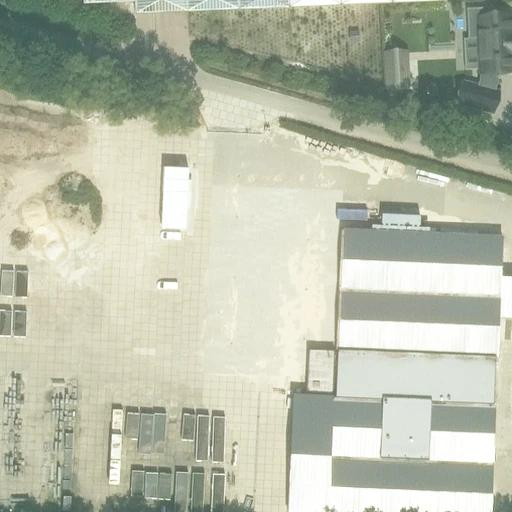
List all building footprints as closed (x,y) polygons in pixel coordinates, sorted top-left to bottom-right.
[(83,0),(83,6),(135,4),(135,17),(289,10),(443,3),(443,0),(83,0)] [(493,113),(498,93),(494,92),(497,81),(496,71),(506,70),(506,69),(511,69),(511,35),(511,36),(511,20),(490,21),(490,8),(466,9),(468,40),(478,39),(479,70),(479,71),(480,71),(480,79),(478,88),(463,83),(458,103),(493,113)] [(405,87),(404,57),(387,58),(388,87),(405,87)] [(255,126),(252,137),(338,154),(339,145),(313,140),(314,138),(255,126)] [(164,169),(161,228),(185,230),(186,211),(187,182),(188,170),(164,169)] [(228,215),(229,192),(216,192),(215,215),(228,215)] [(412,203),(413,195),(388,192),(387,200),(412,203)] [(346,206),(346,216),(373,216),(373,207),(346,206)] [(424,230),(424,217),(386,217),(386,230),(424,230)] [(335,398),(330,511),(489,511),(494,405),(493,405),(495,358),(496,358),(498,318),(511,318),(511,278),(500,278),(502,238),(343,231),(342,231),(337,352),(335,398)] [(226,264),(225,242),(213,242),(214,264),(226,264)] [(23,270),(47,271),(48,249),(24,248),(23,270)] [(82,263),(82,251),(51,250),(51,262),(82,263)] [(69,288),(94,288),(95,267),(70,266),(69,288)] [(25,273),(24,283),(48,285),(49,275),(25,273)] [(70,303),(94,302),(93,292),(69,293),(70,303)] [(308,350),(306,394),(332,395),(334,351),(308,350)] [(80,421),(81,397),(71,396),(70,421),(80,421)] [(149,418),(149,442),(165,442),(165,444),(182,444),(182,412),(162,412),(162,418),(149,418)] [(7,442),(20,445),(26,420),(13,417),(7,442)] [(86,453),(112,453),(112,443),(101,443),(101,425),(87,424),(86,453)] [(276,489),(279,489),(279,440),(265,440),(264,507),(276,508),(276,489)] [(130,445),(130,458),(143,458),(143,446),(130,445)] [(187,481),(199,482),(200,445),(188,445),(187,481)] [(231,475),(230,498),(241,499),(242,475),(231,475)] [(223,476),(210,476),(209,502),(222,502),(223,476)] [(160,480),(146,480),(146,503),(159,503),(160,480)] [(128,510),(127,486),(101,487),(102,511),(128,510)]
